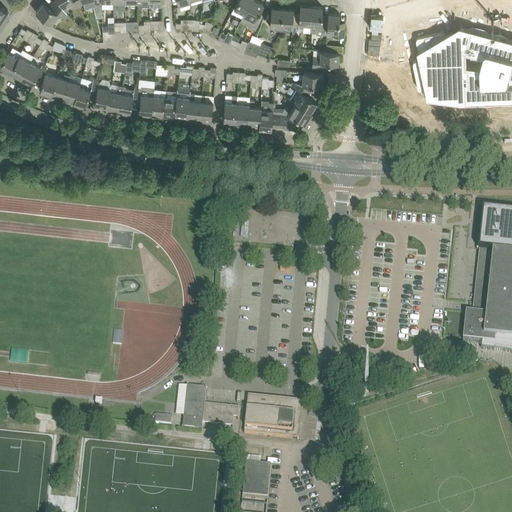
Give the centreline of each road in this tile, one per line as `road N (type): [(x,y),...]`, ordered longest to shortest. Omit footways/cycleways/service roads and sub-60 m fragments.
road 1 (unclassified): [(356,511),(325,411),(342,186)]
road 2 (secondary): [(268,157),(142,146),(0,101)]
road 3 (residential): [(216,136),(81,118),(0,86)]
road 4 (residential): [(353,77),(331,81),(304,141),(216,136)]
